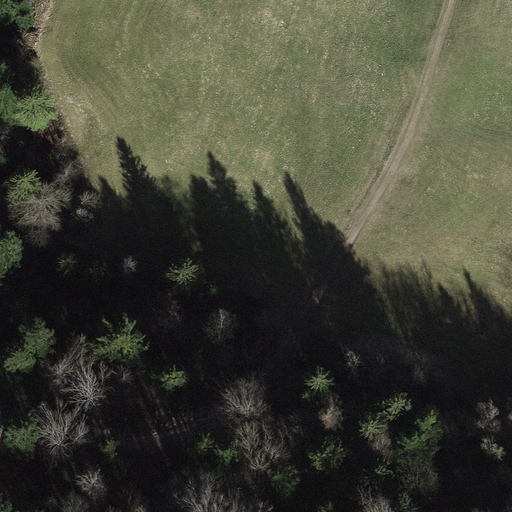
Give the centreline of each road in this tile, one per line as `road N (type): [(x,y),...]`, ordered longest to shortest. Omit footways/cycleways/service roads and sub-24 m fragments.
road 1 (track): [(373,203),(281,353),(188,453)]
road 2 (track): [(188,453),(0,433)]
